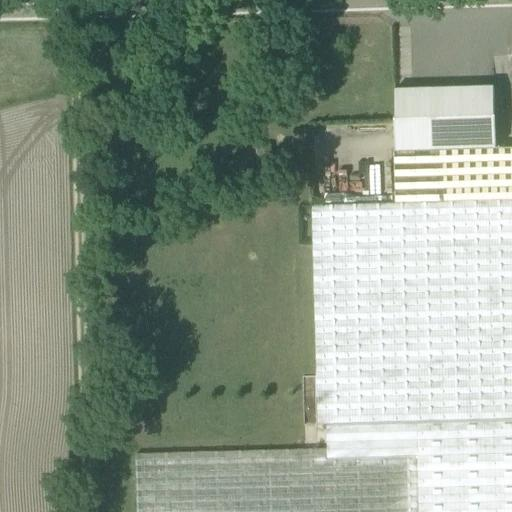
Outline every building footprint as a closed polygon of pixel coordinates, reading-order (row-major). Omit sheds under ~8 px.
[(393,92),(395,151),(496,149),(494,89),(393,92)] [(511,149),(498,149),(496,149),(395,151),(394,151),(395,205),(511,202),(511,149)] [(511,421),(511,202),(395,205),(312,208),(317,427),(326,427),(416,424),(511,421)] [(511,511),(511,421),(416,424),(417,511),(511,511)] [(136,456),(137,511),(417,511),(416,424),(326,427),(327,451),(136,456)]
